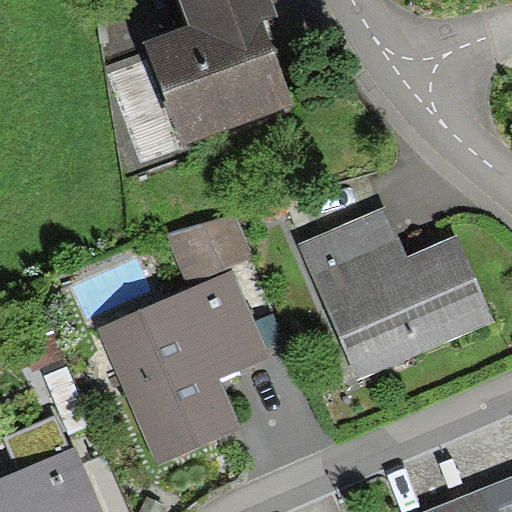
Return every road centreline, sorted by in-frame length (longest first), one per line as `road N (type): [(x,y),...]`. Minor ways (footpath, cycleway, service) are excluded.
road 1 (residential): [(511,386),(227,511)]
road 2 (residential): [(402,82),(511,191)]
road 3 (residential): [(511,23),(456,38),(402,82)]
